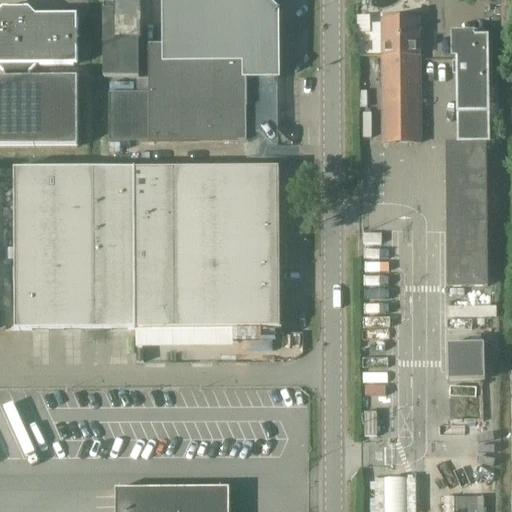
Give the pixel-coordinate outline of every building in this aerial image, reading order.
[(143,23),(143,11),(141,11),(141,0),(115,0),(115,8),(104,8),(104,78),(140,78),(140,39),(141,39),(141,23),(143,23)] [(279,78),(279,15),(279,14),(280,13),(267,0),(165,0),(166,45),(150,45),(151,96),(111,97),(111,142),(151,142),(248,142),(247,78),(279,78)] [(23,67),(30,74),(39,67),(75,67),(79,62),(79,21),(74,17),(37,17),(30,9),(24,9),(17,17),(0,17),(0,69),(4,74),(12,67),(23,67)] [(421,143),(419,20),(383,20),(385,143),(421,143)] [(448,288),(488,287),(486,144),(490,144),(488,38),(456,39),(457,143),(446,143),(448,288)] [(0,147),(78,147),(78,79),(0,79),(0,147)] [(281,329),(280,169),(135,170),(135,330),(281,329)] [(135,330),(135,170),(16,171),(17,331),(135,330)] [(485,381),(484,345),(448,346),(448,382),(485,381)] [(415,511),(416,481),(376,481),(375,511),(415,511)] [(117,511),(230,511),(230,489),(117,490),(117,511)]
